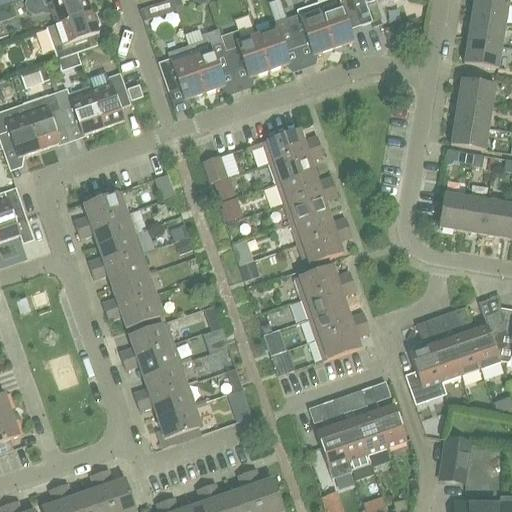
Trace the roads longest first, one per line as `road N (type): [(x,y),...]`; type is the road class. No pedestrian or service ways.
road 1 (residential): [(61,258),(43,202),(54,174),(374,64),(428,74)]
road 2 (residential): [(443,260),(406,242),(428,74)]
road 3 (residential): [(129,444),(61,258)]
road 4 (residential): [(56,470),(1,301)]
road 5 (residential): [(268,419),(139,469),(129,444)]
road 6 (residential): [(391,369),(429,475),(423,511)]
road 7 (residential): [(391,369),(379,330),(436,299),(443,260)]
